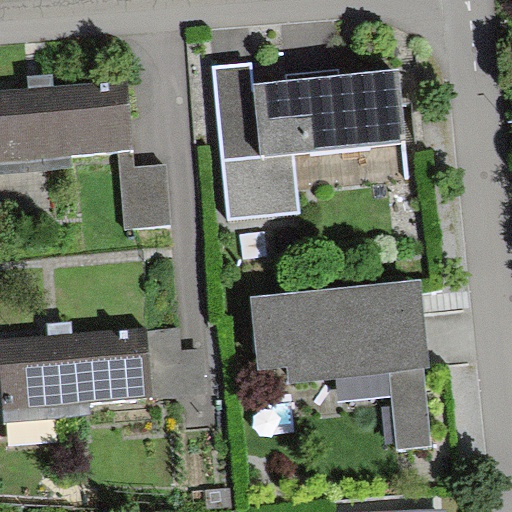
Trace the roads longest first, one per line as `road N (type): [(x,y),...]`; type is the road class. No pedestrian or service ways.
road 1 (residential): [(511,463),(449,0)]
road 2 (residential): [(164,0),(0,6)]
